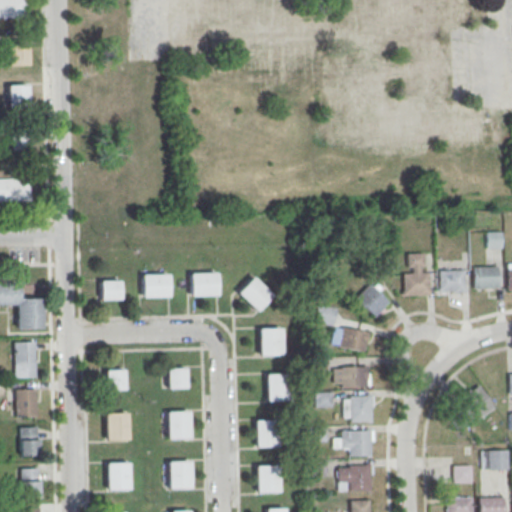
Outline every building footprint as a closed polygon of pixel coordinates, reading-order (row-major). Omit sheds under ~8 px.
[(0,0),(0,19),(25,19),(25,0),(0,0)] [(453,0),(199,0),(169,0),(169,57),(239,57),(239,37),(261,37),(261,63),(288,62),(288,53),(300,53),(300,47),(374,46),(374,50),(402,50),(402,115),(333,115),(333,142),(474,141),(474,117),(452,117),(452,111),(432,111),(431,21),(454,21),(453,0)] [(27,44),(5,44),(5,64),(27,64),(27,44)] [(27,84),(5,84),(5,106),(27,106),(27,84)] [(0,200),(29,201),(29,178),(0,177),(0,200)] [(501,247),(501,231),(484,231),(484,247),(501,247)] [(472,266),(472,288),(497,287),(496,266),(472,266)] [(437,269),(437,291),(461,290),(461,269),(437,269)] [(188,272),(215,271),(216,294),(189,295),(188,272)] [(140,273),(166,272),(167,295),(141,296),(140,273)] [(402,273),(402,294),(427,294),(426,272),(402,273)] [(250,275),(270,293),(254,310),(235,292),(250,275)] [(0,304),(14,304),(14,327),(40,327),(40,298),(16,298),(16,279),(0,278),(0,304)] [(99,279),(118,278),(119,298),(99,298),(99,279)] [(388,302),(368,282),(354,296),(374,316),(388,302)] [(335,308),(317,303),(313,321),(331,325),(335,308)] [(329,345),(364,350),(367,330),(332,325),(329,345)] [(257,327),(279,327),(280,353),(257,354),(257,327)] [(13,377),(33,377),(33,341),(13,341),(13,377)] [(331,385),(367,385),(367,366),(331,366),(331,385)] [(165,367),(184,367),(185,387),(166,387),(165,367)] [(104,369),(123,368),(123,389),(105,389),(104,369)] [(263,373),(285,373),(286,399),(264,400),(263,373)] [(444,411),(458,431),(492,405),(477,386),(444,411)] [(34,416),(34,388),(13,388),(13,416),(34,416)] [(330,391),(313,391),(313,406),(330,406),(330,391)] [(347,395),(370,394),(370,420),(348,420),(347,395)] [(164,410),(187,410),(188,436),(165,437),(164,410)] [(103,412),(125,411),(126,438),(104,438),(103,412)] [(252,419),(274,418),(275,445),(253,445),(252,419)] [(307,425),(307,441),(323,441),(323,425),(307,425)] [(36,426),(17,426),(17,455),(36,455),(36,426)] [(338,430),(369,429),(369,454),(347,454),(346,447),(339,447),(338,430)] [(488,449),(505,449),(506,468),(489,469),(488,449)] [(166,460),(189,459),(189,486),(167,487),(166,460)] [(105,462),(127,462),(128,488),(106,489),(105,462)] [(254,465),(276,464),(277,491),(254,491),(254,465)] [(338,465),(368,464),(369,489),(346,489),(346,482),(338,482),(338,465)] [(451,464),(470,464),(471,481),(451,482),(451,464)] [(37,497),(37,468),(19,468),(19,497),(37,497)] [(445,497),(445,511),(470,511),(470,496),(445,497)] [(477,497),(477,511),(502,511),(502,496),(477,497)] [(371,511),(371,500),(348,500),(348,511),(371,511)]
